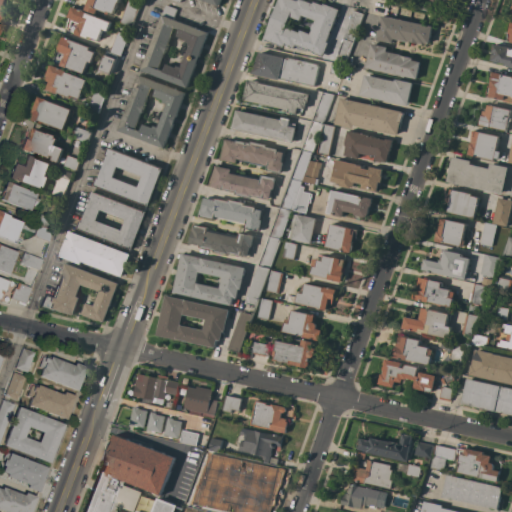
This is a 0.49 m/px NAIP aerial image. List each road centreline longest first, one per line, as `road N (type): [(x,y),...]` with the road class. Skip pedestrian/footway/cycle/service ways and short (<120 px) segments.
road 1 (residential): [(481,0),(297,511)]
road 2 (residential): [(339,398),(0,321)]
road 3 (secondary): [(141,296),(251,0)]
road 4 (residential): [(511,436),(339,398)]
